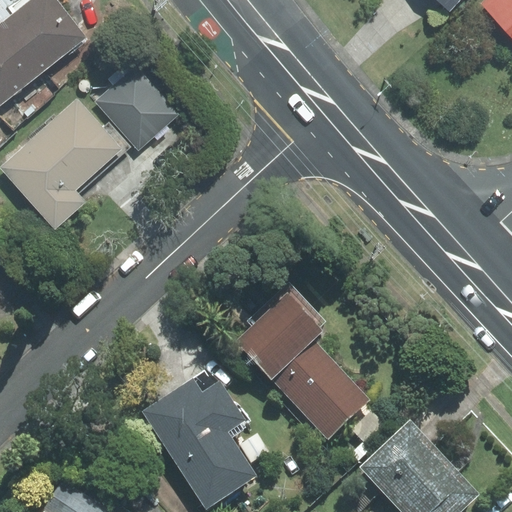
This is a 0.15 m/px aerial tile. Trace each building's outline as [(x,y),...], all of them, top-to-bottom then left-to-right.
[(0,0),(0,23),(5,20),(30,0),(0,0)] [(86,37),(56,0),(30,0),(5,20),(44,70),(86,37)] [(439,0),(450,10),(459,0),(439,0)] [(511,0),(484,0),(480,4),(511,38),(511,0)] [(0,23),(0,104),(44,70),(5,20),(0,23)] [(135,67),(96,101),(139,149),(178,115),(135,67)] [(103,128),(77,99),(0,167),(55,229),(86,202),(78,194),(131,147),(109,123),(103,128)] [(252,327),(237,341),(328,438),(369,399),(313,340),(323,331),(319,326),(322,324),(285,284),(246,321),(252,327)] [(207,509),(257,476),(231,437),(249,426),(220,381),(214,385),(205,370),(142,411),(207,509)] [(459,511),(479,494),(410,421),(361,467),(403,511),(459,511)] [(110,511),(63,482),(43,511),(110,511)]
